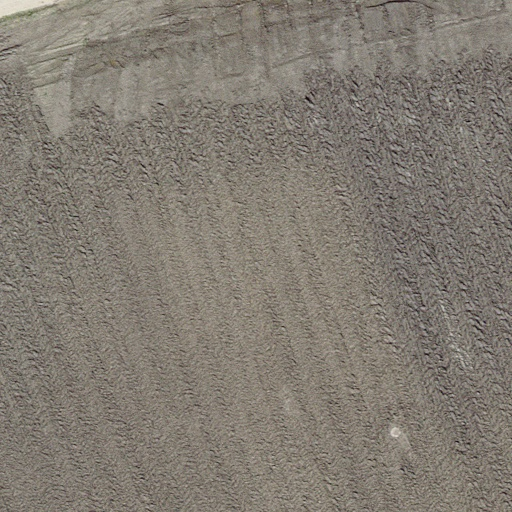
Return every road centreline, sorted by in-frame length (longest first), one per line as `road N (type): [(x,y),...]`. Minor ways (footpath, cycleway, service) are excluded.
road 1 (motorway): [(0,256),(511,125)]
road 2 (motorway): [(478,0),(0,122)]
